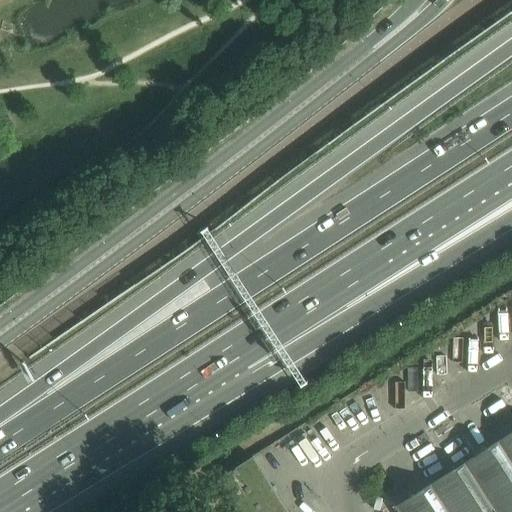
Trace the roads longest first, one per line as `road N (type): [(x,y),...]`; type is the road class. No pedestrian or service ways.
road 1 (motorway): [(511,48),(198,273),(0,431)]
road 2 (motorway): [(511,115),(0,438)]
road 3 (tertiary): [(0,349),(446,0)]
road 4 (tertiary): [(416,0),(0,326)]
road 5 (motorway): [(237,350),(511,172)]
road 6 (motorway): [(237,350),(511,206)]
road 7 (motorway): [(0,501),(237,350)]
